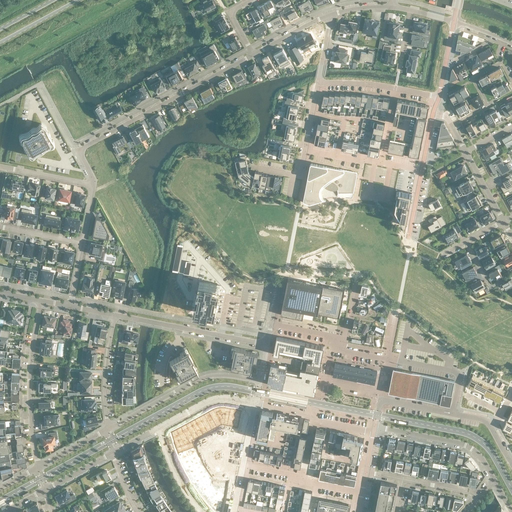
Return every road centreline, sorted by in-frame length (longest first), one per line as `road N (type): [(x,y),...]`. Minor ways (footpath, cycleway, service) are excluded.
road 1 (residential): [(90,185),(85,146),(253,55)]
road 2 (residential): [(40,300),(29,375),(39,467)]
road 3 (residential): [(258,381),(197,380),(106,429)]
road 4 (unclassified): [(266,344),(115,315)]
road 5 (residential): [(374,426),(466,445),(493,478)]
road 6 (residential): [(387,359),(270,325)]
